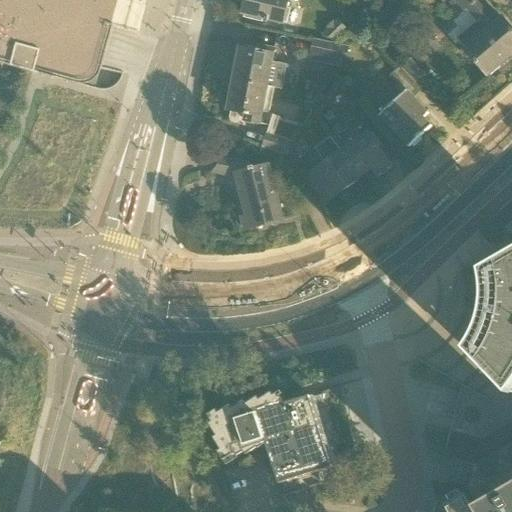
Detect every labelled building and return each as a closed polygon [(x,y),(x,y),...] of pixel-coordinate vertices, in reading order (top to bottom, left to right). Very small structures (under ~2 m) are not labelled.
[(0,0),(0,63),(31,72),(53,78),(55,79),(77,85),(85,85),(94,80),(99,73),(119,0),(0,0)] [(247,0),(244,14),(283,24),(289,0),(292,0),(299,2),(299,0),(247,0)] [(483,0),(457,0),(452,4),(461,15),(467,10),(477,23),(458,40),(489,76),(511,55),(511,28),(503,18),(501,20),(483,0)] [(328,30),(324,33),(335,43),(348,30),(338,20),(336,22),(334,21),(327,29),(328,30)] [(356,42),(368,31),(360,22),(348,34),(356,42)] [(348,61),(350,48),(314,41),(312,54),(348,61)] [(234,80),(268,88),(283,91),(288,65),(273,62),(275,50),(258,47),(257,51),(241,48),(234,80)] [(401,67),(423,91),(432,82),(410,59),(401,67)] [(414,99),(423,91),(401,67),(392,75),(407,91),(380,116),(410,148),(412,145),(414,147),(423,139),(421,137),(432,127),(424,118),(428,114),(414,99)] [(265,101),(268,88),(234,80),(234,83),(231,82),(228,97),(231,97),(228,111),(232,111),(231,120),(233,123),(236,124),(239,124),(242,122),(243,119),(244,114),(245,114),(245,115),(247,115),(245,121),(247,121),(246,122),(248,123),(252,124),(254,124),(254,123),(260,128),(263,112),(268,113),(271,102),(265,101)] [(274,138),(280,117),(274,115),(263,147),(288,155),(291,144),(274,138)] [(341,152),(360,179),(361,178),(360,177),(372,168),(377,175),(391,165),(369,134),(343,152),(343,151),(341,152)] [(325,204),(360,179),(341,152),(331,138),(316,149),(327,163),(306,178),(325,204)] [(291,173),(299,164),(292,153),(284,161),(291,173)] [(246,231),(284,221),(269,165),(255,169),(255,167),(251,168),(250,164),(217,157),(214,172),(238,177),(242,195),(241,195),(245,213),(246,213),(247,216),(243,217),(246,231)] [(488,283),(489,289),(471,299),(468,300),(482,325),(483,326),(481,333),(477,339),(474,345),(470,350),(506,389),(488,399),(463,385),(463,386),(450,432),(452,433),(481,441),(511,422),(511,255),(486,271),(488,283)] [(214,413),(210,416),(214,423),(215,429),(214,429),(219,437),(219,443),(218,443),(223,450),(223,457),(225,461),(232,456),(238,455),(239,457),(246,452),(252,452),(253,452),(260,448),(260,447),(268,445),(280,484),(334,468),(311,396),(285,404),(282,396),(284,395),(282,392),(275,396),(269,396),(261,400),(255,401),(255,400),(248,405),(242,405),(241,405),(234,409),(228,410),(227,409),(220,414),(214,414),(214,413)] [(511,511),(511,442),(474,465),(474,466),(467,489),(467,490),(468,490),(478,507),(477,508),(479,511),(511,511)] [(474,511),(464,494),(445,505),(449,511),(474,511)]
